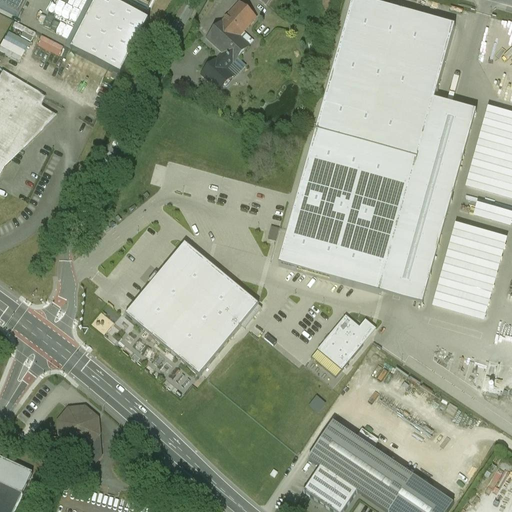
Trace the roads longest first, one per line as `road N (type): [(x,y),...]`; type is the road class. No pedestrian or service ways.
road 1 (unclassified): [(48,341),(68,301),(69,235),(193,0)]
road 2 (secondary): [(48,341),(247,511)]
